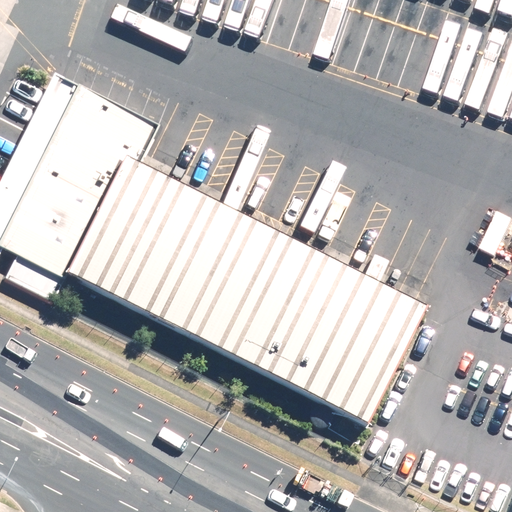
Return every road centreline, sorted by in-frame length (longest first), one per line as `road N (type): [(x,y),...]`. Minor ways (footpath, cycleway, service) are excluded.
road 1 (primary): [(0,343),(324,511)]
road 2 (primary): [(176,511),(133,467),(0,383)]
road 3 (primary): [(121,511),(3,453)]
